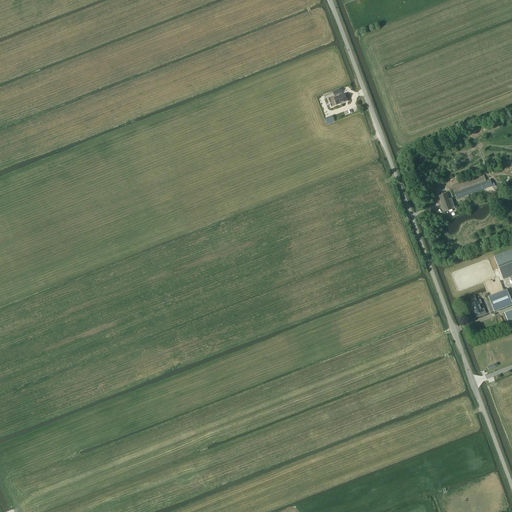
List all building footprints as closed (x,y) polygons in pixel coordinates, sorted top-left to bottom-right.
[(334,100),(333,101),(333,102),(334,103),(335,103),(336,103),(337,105),(347,101),(344,94),(341,95),(340,93),(341,93),(340,91),(340,89),(333,92),(334,94),(335,97),(334,98),(335,99),(334,100)] [(484,175),(452,186),(457,199),(483,190),(493,186),(490,179),(486,181),(484,175)] [(447,193),(439,196),(445,212),(455,208),(452,198),(449,199),(447,193)] [(511,249),(494,257),(503,280),(511,276),(511,249)] [(511,305),(511,301),(511,299),(507,290),(489,297),(495,312),(511,305)] [(476,299),(470,301),(471,304),(473,308),(476,315),(477,318),(483,315),(482,314),(485,313),(484,310),(480,300),(477,302),(476,299)]
